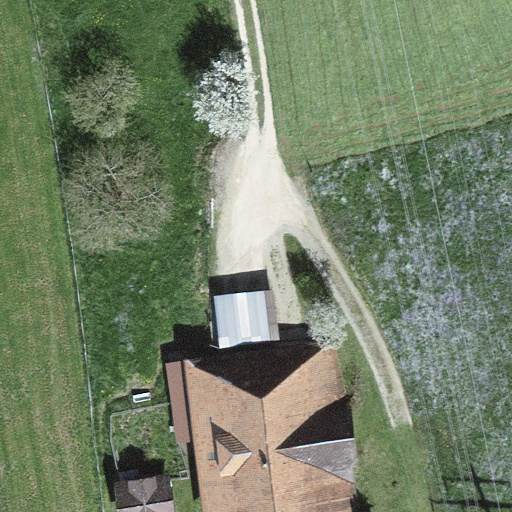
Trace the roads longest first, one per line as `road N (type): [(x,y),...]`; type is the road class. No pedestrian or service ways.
road 1 (track): [(254,205),(310,256),(385,380),(421,511)]
road 2 (track): [(240,0),(258,104),(252,267)]
